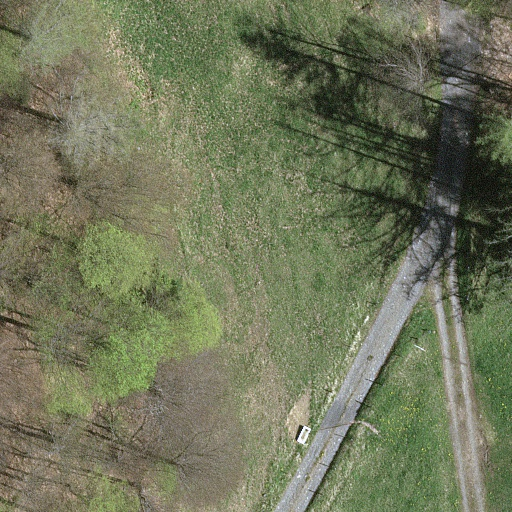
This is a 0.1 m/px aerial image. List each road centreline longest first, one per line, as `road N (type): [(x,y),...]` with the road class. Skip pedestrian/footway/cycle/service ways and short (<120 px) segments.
road 1 (track): [(293,511),(437,232),(460,118),(468,0)]
road 2 (track): [(437,232),(471,511)]
